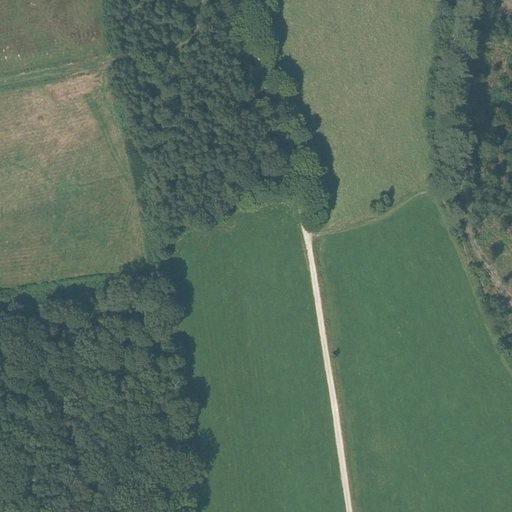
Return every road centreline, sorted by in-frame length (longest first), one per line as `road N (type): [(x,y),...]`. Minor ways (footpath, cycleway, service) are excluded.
road 1 (track): [(307,238),(348,511)]
road 2 (track): [(239,0),(307,238)]
